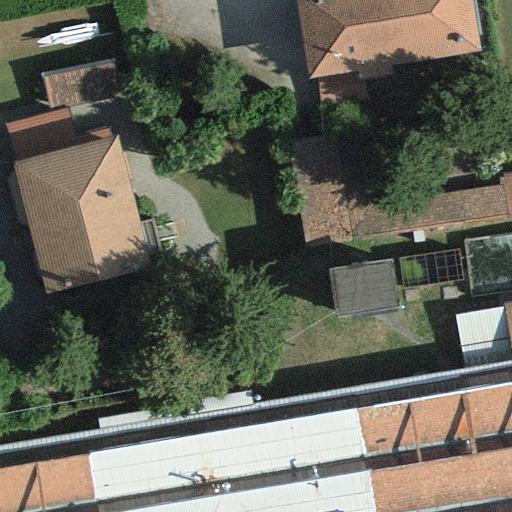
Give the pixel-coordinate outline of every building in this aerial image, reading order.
[(473,0),(296,0),(307,77),(481,52),(473,0)] [(113,59),(41,74),(49,110),(121,95),(113,59)] [(65,109),(3,125),(13,162),(75,146),(65,109)] [(75,146),(13,162),(45,291),(148,266),(117,137),(75,146)] [(335,138),(285,145),(299,250),(511,219),(511,174),(498,177),(500,186),(345,208),(335,138)] [(387,261),(327,273),(335,314),(395,302),(387,261)] [(511,304),(503,306),(511,358),(511,357),(511,304)] [(503,306),(453,315),(462,366),(511,358),(503,306)] [(511,511),(511,373),(2,475),(9,511),(511,511)]
